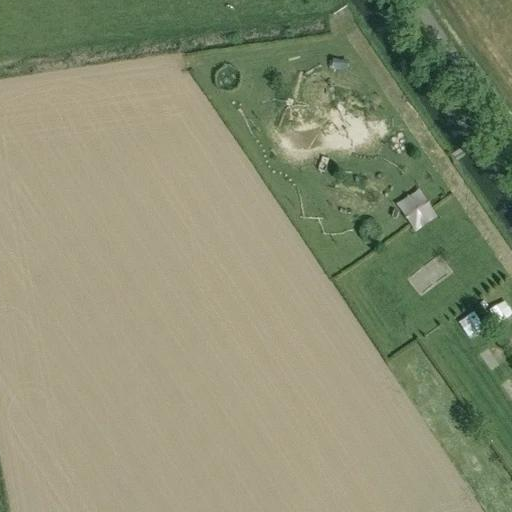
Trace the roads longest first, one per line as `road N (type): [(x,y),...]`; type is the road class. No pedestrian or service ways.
road 1 (track): [(495,245),(340,19)]
road 2 (track): [(511,449),(416,309),(495,245)]
road 3 (track): [(476,217),(395,280),(416,309)]
